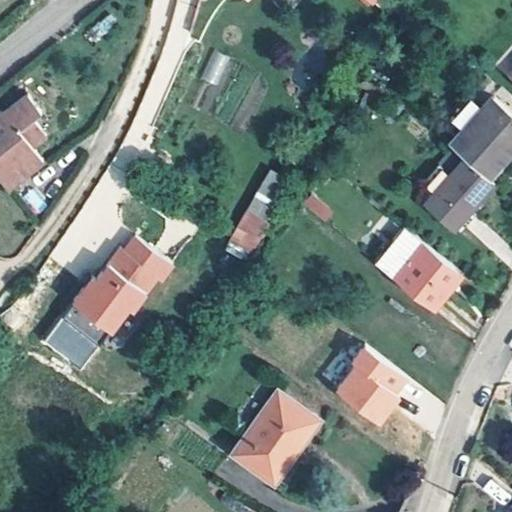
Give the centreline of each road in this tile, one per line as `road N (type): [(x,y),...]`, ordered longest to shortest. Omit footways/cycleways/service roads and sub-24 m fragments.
road 1 (unknown): [(164,0),(104,148),(0,289)]
road 2 (residential): [(511,310),(460,415),(427,511)]
